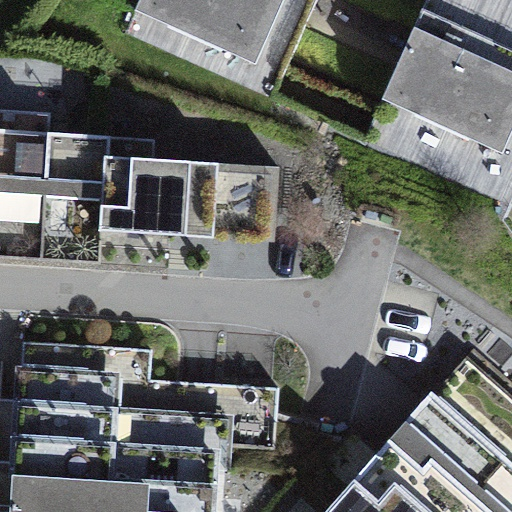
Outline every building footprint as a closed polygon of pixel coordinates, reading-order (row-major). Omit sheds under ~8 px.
[(282,110),(330,0),(162,0),(141,49),(282,110)] [(511,209),(511,0),(442,0),(376,151),(511,209)] [(60,126),(0,123),(0,239),(40,241),(41,215),(116,219),(119,174),(120,150),(59,147),(60,126)] [(292,184),(119,174),(116,219),(114,253),(228,260),(230,240),(288,244),(292,184)] [(511,511),(511,397),(460,348),(305,511),(511,511)] [(37,360),(30,511),(231,511),(234,457),(282,459),(284,403),(156,398),(157,364),(37,360)]
